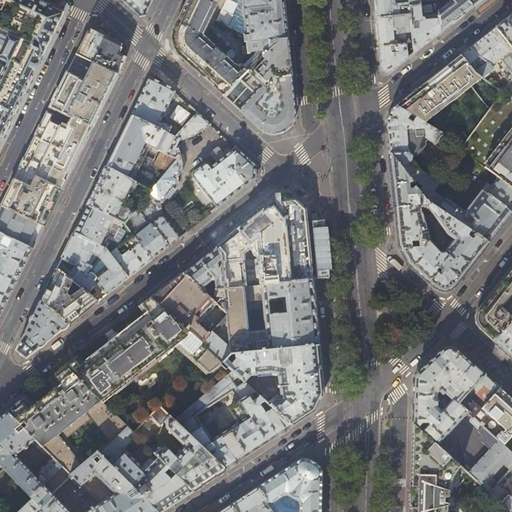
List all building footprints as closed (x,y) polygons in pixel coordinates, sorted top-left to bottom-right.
[(0,0),(0,140),(15,111),(39,61),(62,14),(33,0),(0,0)] [(117,0),(122,4),(138,19),(146,17),(154,0),(117,0)] [(187,0),(184,7),(175,27),(173,33),(172,38),(172,42),(173,45),(174,47),(177,52),(178,55),(196,71),(223,96),(258,61),(248,53),(250,53),(249,50),(257,50),(257,56),(260,59),(279,40),(287,39),(285,14),(283,0),(187,0)] [(408,7),(407,0),(373,0),(374,4),(376,19),(409,15),(408,7)] [(437,0),(421,2),(420,2),(420,6),(408,7),(409,15),(412,44),(414,53),(430,41),(440,33),(438,11),(437,0)] [(467,0),(450,0),(451,1),(438,11),(440,33),(456,20),(472,8),(467,0)] [(511,14),(511,15),(495,28),(511,48),(511,14)] [(409,15),(376,19),(377,35),(379,47),(406,44),(412,44),(409,15)] [(511,48),(495,28),(480,40),(460,55),(475,73),(482,78),(483,79),(493,70),(490,66),(499,59),(502,63),(501,65),(506,73),(508,71),(510,75),(508,77),(511,81),(511,88),(504,94),(511,100),(511,48)] [(82,42),(76,55),(117,75),(122,67),(126,58),(119,55),(122,49),(112,43),(87,31),(82,42)] [(290,61),(287,39),(279,40),(260,59),(258,61),(223,96),(245,116),(264,133),(267,134),(270,135),(276,135),(281,134),(286,132),(289,128),(291,126),(293,124),(294,122),(295,117),(294,99),(290,61)] [(406,44),(379,47),(380,60),(381,71),(388,74),(400,64),(408,58),(406,44)] [(109,92),(117,75),(76,55),(69,67),(55,97),(50,107),(54,109),(67,115),(92,128),(97,117),(109,92)] [(475,73),(460,55),(438,73),(395,106),(424,124),(482,78),(475,73)] [(140,97),(131,116),(166,133),(170,127),(162,123),(163,122),(162,120),(161,119),(172,96),(174,95),(177,95),(170,88),(149,78),(140,97)] [(441,134),(424,124),(395,106),(391,109),(386,121),(388,139),(389,154),(413,184),(420,172),(419,171),(412,166),(412,165),(411,164),(412,164),(408,160),(411,158),(413,158),(414,157),(425,146),(425,144),(425,143),(427,140),(435,145),(441,134)] [(51,118),(54,109),(50,107),(42,124),(22,163),(14,180),(29,188),(31,189),(36,177),(40,179),(61,190),(69,174),(85,142),(92,128),(67,115),(61,128),(51,124),(52,123),(51,121),(51,118)] [(167,133),(158,150),(163,152),(177,160),(151,190),(137,208),(169,246),(174,242),(180,238),(161,216),(160,201),(176,182),(176,178),(174,177),(180,170),(179,164),(176,162),(178,161),(178,159),(177,158),(175,157),(177,154),(175,149),(172,148),(177,139),(180,140),(193,136),(209,124),(197,113),(174,137),(167,133)] [(166,133),(131,116),(117,143),(106,167),(132,181),(149,146),(158,151),(158,150),(167,133),(166,133)] [(511,133),(486,169),(498,178),(511,188),(511,133)] [(209,168),(207,165),(205,164),(203,165),(193,173),(193,174),(193,176),(193,177),(217,208),(235,194),(255,178),(255,166),(235,148),(209,168)] [(141,186),(151,190),(177,160),(163,152),(141,186)] [(413,184),(389,154),(393,187),(395,208),(407,208),(409,214),(423,215),(422,214),(422,213),(420,213),(420,209),(426,208),(432,215),(436,208),(427,203),(416,188),(412,191),(409,190),(408,184),(413,184)] [(132,181),(106,167),(96,186),(87,206),(100,213),(114,219),(124,224),(134,211),(123,205),(130,191),(131,192),(133,191),(134,188),(135,185),(135,182),(132,181)] [(420,172),(413,184),(416,188),(427,203),(436,208),(471,232),(476,235),(488,243),(504,223),(511,212),(511,188),(498,178),(490,187),(486,184),(481,190),(481,191),(465,213),(434,192),(439,184),(420,172)] [(61,190),(40,179),(36,177),(31,189),(29,188),(14,180),(11,186),(1,206),(43,227),(52,209),(61,190)] [(231,235),(215,247),(220,254),(221,260),(222,267),(223,289),(311,280),(309,261),(310,261),(308,245),(306,223),(305,223),(304,210),(294,201),(272,203),(231,235)] [(37,239),(43,227),(1,206),(0,208),(0,233),(32,249),(37,239)] [(100,213),(87,206),(83,213),(76,227),(73,234),(106,249),(110,254),(115,249),(124,243),(133,236),(124,224),(114,219),(107,234),(93,227),(100,213)] [(137,208),(134,211),(124,224),(133,236),(152,259),(159,254),(169,246),(137,208)] [(407,208),(395,208),(396,223),(398,246),(401,251),(421,246),(430,240),(423,215),(409,214),(407,208)] [(436,208),(432,215),(448,236),(454,240),(444,252),(449,257),(439,269),(436,272),(428,283),(435,289),(436,288),(439,291),(442,291),(447,291),(451,289),(452,287),(453,288),(470,266),(488,243),(476,235),(472,240),(467,236),(471,232),(436,208)] [(32,249),(0,233),(0,275),(16,283),(28,259),(32,249)] [(106,249),(73,234),(68,244),(61,259),(75,266),(86,274),(106,249)] [(152,259),(133,236),(124,243),(129,250),(121,256),(115,249),(110,254),(128,278),(141,268),(152,259)] [(421,246),(401,251),(408,264),(415,270),(428,283),(436,272),(432,269),(435,265),(439,269),(449,257),(444,252),(440,252),(430,240),(421,246)] [(217,263),(221,260),(220,254),(215,247),(199,260),(182,273),(200,289),(211,281),(213,281),(214,290),(223,289),(222,267),(218,269),(217,263)] [(128,278),(110,254),(106,249),(86,274),(87,275),(88,274),(89,274),(90,273),(92,273),(92,274),(96,277),(96,278),(96,280),(95,281),(106,295),(117,287),(128,278)] [(511,265),(487,297),(478,309),(479,329),(483,332),(492,341),(511,319),(511,318),(500,307),(511,294),(511,265)] [(96,277),(92,274),(92,273),(90,273),(89,274),(88,274),(87,275),(86,274),(75,266),(66,276),(86,293),(95,281),(96,280),(96,278),(96,277)] [(86,293),(66,276),(56,269),(48,285),(40,301),(69,324),(83,313),(98,302),(86,293)] [(202,291),(200,289),(182,273),(170,283),(151,298),(201,344),(209,335),(196,322),(214,302),(210,298),(202,291)] [(16,283),(0,275),(0,315),(7,301),(16,283)] [(222,362),(226,359),(230,354),(235,354),(318,345),(315,313),(311,280),(223,289),(224,297),(210,298),(214,302),(228,314),(226,316),(228,346),(212,332),(209,335),(201,344),(222,362)] [(97,283),(91,288),(99,298),(105,294),(97,283)] [(222,362),(201,344),(151,298),(142,305),(149,314),(141,321),(95,357),(81,368),(74,358),(65,366),(101,401),(175,343),(209,374),(220,365),(226,370),(228,368),(222,362)] [(69,324),(40,301),(33,316),(16,350),(26,358),(56,335),(69,324)] [(511,319),(492,341),(503,351),(511,359),(511,319)] [(318,345),(235,354),(235,358),(236,359),(231,363),(226,359),(222,362),(228,368),(244,382),(250,375),(270,374),(271,375),(271,376),(272,376),(273,376),(278,376),(280,397),(273,398),(267,404),(273,409),(292,426),(304,419),(314,412),(323,394),(321,379),(318,345)] [(468,392),(484,375),(470,362),(455,348),(452,347),(450,347),(446,347),(443,349),(442,348),(420,369),(417,373),(414,378),(414,383),(413,383),(413,399),(412,423),(417,428),(421,423),(428,423),(429,425),(422,432),(436,445),(467,412),(458,403),(465,396),(468,392)] [(127,427),(101,401),(65,366),(54,374),(62,384),(55,389),(41,400),(27,411),(20,401),(6,412),(35,440),(52,456),(61,466),(70,474),(84,462),(66,438),(91,419),(108,441),(96,452),(99,454),(127,427)] [(244,383),(237,387),(228,375),(175,420),(225,470),(255,451),(292,426),(273,409),(266,412),(262,406),(267,403),(260,397),(253,400),(250,396),(255,393),(244,383)] [(492,383),(484,375),(468,392),(471,393),(472,391),(485,402),(498,388),(492,383)] [(511,400),(498,388),(485,402),(479,409),(472,416),(472,417),(505,447),(511,438),(511,400)] [(479,409),(465,396),(458,403),(467,412),(472,416),(479,409)] [(158,458),(169,468),(175,462),(181,468),(175,474),(192,492),(207,482),(225,470),(175,420),(159,406),(149,416),(159,426),(166,420),(166,428),(185,447),(175,457),(166,448),(160,448),(154,454),(158,458)] [(35,440),(6,412),(0,416),(0,465),(4,469),(30,497),(61,466),(52,456),(33,474),(15,455),(35,440)] [(511,453),(509,450),(505,447),(472,417),(470,419),(470,421),(470,423),(478,430),(477,431),(481,436),(478,440),(489,450),(467,473),(488,493),(492,488),(486,483),(503,464),(509,470),(510,468),(511,466),(511,453)] [(422,432),(417,428),(412,423),(411,478),(409,511),(445,511),(446,504),(447,504),(447,496),(448,487),(449,483),(451,477),(454,472),(457,469),(459,466),(436,445),(422,432)] [(137,437),(127,427),(99,454),(135,489),(136,490),(141,485),(145,489),(140,495),(157,511),(160,511),(176,502),(192,492),(175,474),(169,468),(158,458),(146,471),(140,465),(141,462),(137,457),(134,459),(124,450),(129,445),(130,446),(131,446),(133,444),(133,443),(132,442),(137,437)] [(105,511),(157,511),(140,495),(138,493),(133,496),(130,492),(135,489),(99,454),(96,452),(84,462),(70,474),(71,475),(81,485),(94,474),(114,493),(99,503),(105,511)] [(320,511),(321,500),(321,477),(321,473),(321,472),(320,468),(318,465),(313,462),(310,461),(305,459),(304,459),(301,459),(298,461),(296,463),(295,463),(282,472),(257,487),(269,504),(282,495),(283,496),(287,495),(288,496),(289,496),(292,497),(296,500),(297,500),(299,504),(300,504),(299,511),(320,511)] [(71,475),(70,474),(61,466),(30,497),(32,498),(44,511),(105,511),(99,503),(85,511),(68,511),(52,494),(71,475)] [(511,511),(511,466),(510,468),(511,469),(511,498),(496,484),(492,488),(488,493),(509,511),(511,511)] [(273,511),(269,504),(257,487),(247,494),(219,511),(273,511)] [(44,511),(32,498),(17,511),(44,511)]
